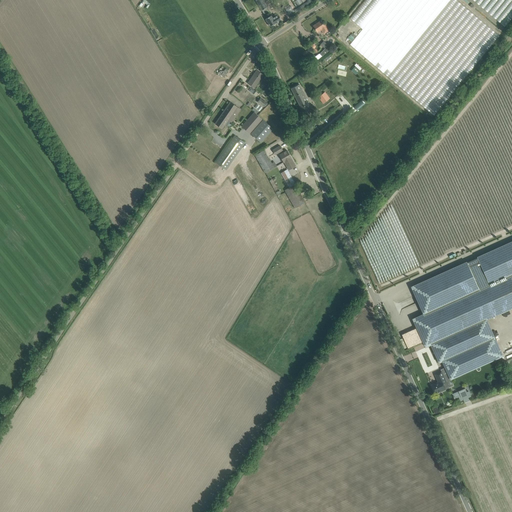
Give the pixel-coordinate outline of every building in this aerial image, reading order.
[(262,0),(255,0),(256,0),(262,10),(266,8),(267,7),(262,0)] [(472,69),(500,34),(457,0),(365,0),(350,19),(363,28),(348,46),(434,114),(455,88),(451,85),(456,80),(453,77),(455,75),(457,76),(460,72),(463,68),(465,70),(468,66),(472,69)] [(511,0),(471,0),(505,26),(511,17),(511,0)] [(272,25),(273,26),(282,20),(278,15),(273,18),(271,15),(266,19),(265,20),(267,22),(268,22),(270,26),(272,25)] [(331,33),(329,29),(326,25),(324,26),(321,21),(313,26),(317,32),(320,29),(323,34),(325,32),(327,36),(331,33)] [(320,53),(315,57),(317,60),(322,57),(322,56),(332,49),(329,46),(324,41),(320,44),(325,49),(320,53)] [(223,77),(229,71),(225,68),(220,75),(223,77)] [(257,70),(248,83),(255,87),(263,75),(257,70)] [(327,81),(318,89),(320,91),(322,89),(322,90),(329,84),(327,81)] [(305,115),(309,113),(312,111),(310,107),(313,105),(305,90),(303,92),(299,85),(292,88),(305,115)] [(324,92),(318,97),(323,103),(329,98),(324,92)] [(258,102),(264,107),(267,102),(261,98),(258,102)] [(335,100),(328,106),(332,111),(339,105),(335,100)] [(362,100),(354,107),(357,111),(365,104),(362,100)] [(223,112),(234,120),(241,109),(231,102),(223,112)] [(223,112),(215,124),(222,129),(225,125),(226,126),(229,121),(230,122),(232,123),(232,122),(234,120),(223,112)] [(251,134),(263,120),(254,112),(245,122),(242,126),(244,128),(251,134)] [(261,142),(270,132),(273,128),(263,120),(251,134),(261,142)] [(235,135),(216,162),(226,169),(245,143),(235,135)] [(280,145),(273,150),(275,154),(283,150),(280,145)] [(274,161),(271,163),(264,150),(255,155),(265,173),(274,168),(274,167),(277,166),(274,161)] [(280,154),(282,158),(284,162),(289,170),(296,165),(291,158),(292,158),(287,150),(280,154)] [(306,202),(300,192),(287,169),(281,173),(289,188),(285,190),(295,208),(306,202)] [(503,355),(486,319),(511,307),(511,241),(477,257),(477,258),(467,262),(412,287),(424,314),(413,319),(425,346),(431,344),(439,362),(442,361),(448,373),(450,379),(453,378),(452,376),(467,370),(468,371),(503,355)] [(410,360),(419,357),(421,363),(425,361),(423,357),(424,357),(421,350),(424,349),(422,343),(414,347),(416,351),(407,354),(410,360)] [(440,381),(431,385),(434,392),(441,389),(442,390),(450,387),(447,380),(450,379),(448,373),(443,375),(442,371),(435,374),(437,378),(438,378),(440,381)] [(465,388),(458,391),(460,395),(458,396),(461,401),(464,399),(463,397),(466,395),(468,397),(471,396),(469,391),(467,392),(465,388)]
